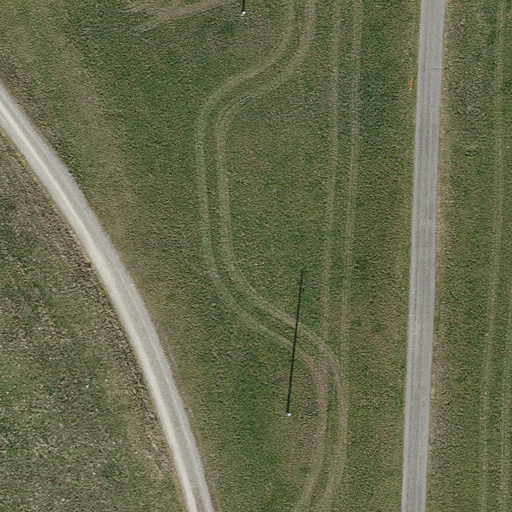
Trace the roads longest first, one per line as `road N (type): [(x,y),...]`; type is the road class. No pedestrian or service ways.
road 1 (track): [(437,0),(412,511)]
road 2 (track): [(0,106),(157,363),(200,511)]
